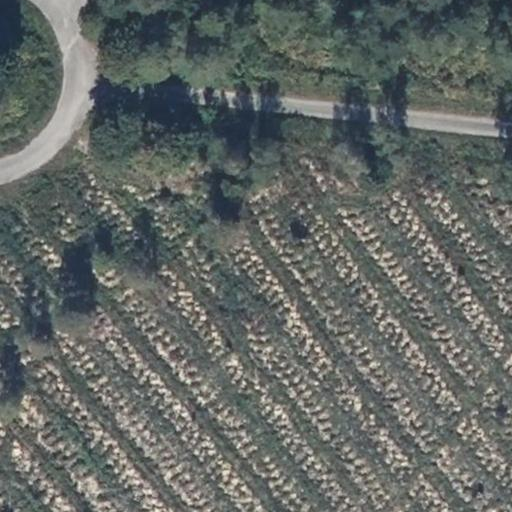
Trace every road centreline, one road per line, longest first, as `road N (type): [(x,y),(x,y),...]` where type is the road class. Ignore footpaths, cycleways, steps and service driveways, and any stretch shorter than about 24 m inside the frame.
road 1 (track): [(78,84),(511,127)]
road 2 (track): [(0,172),(52,142),(70,115),(77,51),(48,0)]
